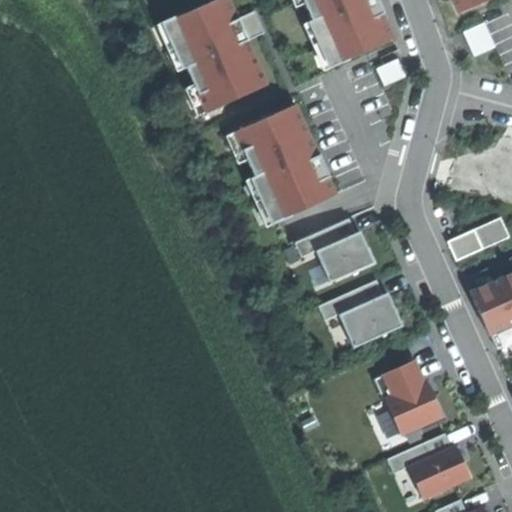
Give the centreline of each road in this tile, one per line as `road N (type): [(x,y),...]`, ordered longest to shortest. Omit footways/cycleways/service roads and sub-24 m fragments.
road 1 (residential): [(511,439),(412,214),(412,181),(438,85)]
road 2 (unknown): [(420,153),(365,137),(334,111),(277,0)]
